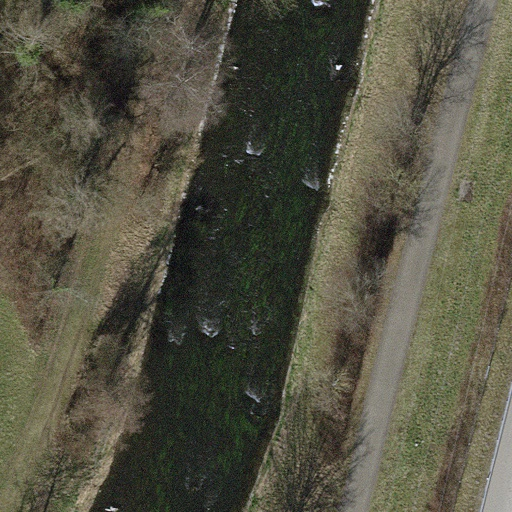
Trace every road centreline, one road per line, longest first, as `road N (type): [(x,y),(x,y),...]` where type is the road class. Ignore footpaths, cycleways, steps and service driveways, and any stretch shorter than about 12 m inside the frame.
road 1 (track): [(4,511),(75,324),(162,0)]
road 2 (track): [(483,0),(351,511)]
